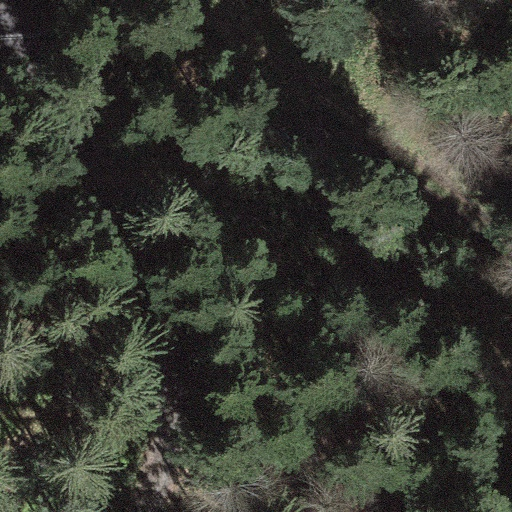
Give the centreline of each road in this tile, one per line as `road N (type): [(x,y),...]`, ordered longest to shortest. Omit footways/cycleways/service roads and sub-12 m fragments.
road 1 (track): [(3,0),(96,148),(178,319),(184,385),(172,446),(142,511)]
road 2 (track): [(511,253),(461,199),(197,0)]
